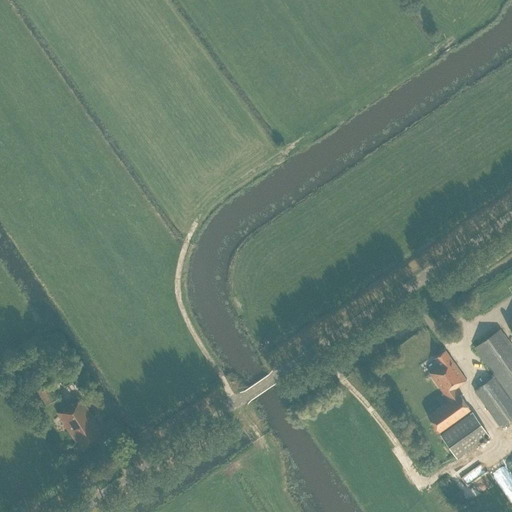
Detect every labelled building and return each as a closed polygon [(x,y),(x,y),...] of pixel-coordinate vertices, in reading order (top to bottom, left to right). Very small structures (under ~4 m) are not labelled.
[(475,347),(495,375),(474,390),(500,427),(511,418),(511,345),(500,329),(475,347)] [(427,416),(439,432),(457,457),(489,435),(455,388),(461,384),(460,384),(466,380),(445,350),(434,358),(439,366),(429,373),(449,400),(427,416)] [(50,402),(59,396),(51,385),(43,390),(50,402)] [(83,450),(104,437),(100,430),(101,429),(81,398),(74,402),(74,401),(57,412),(76,442),(77,441),(83,450)] [(461,469),(468,481),(483,473),(476,461),(461,469)]
